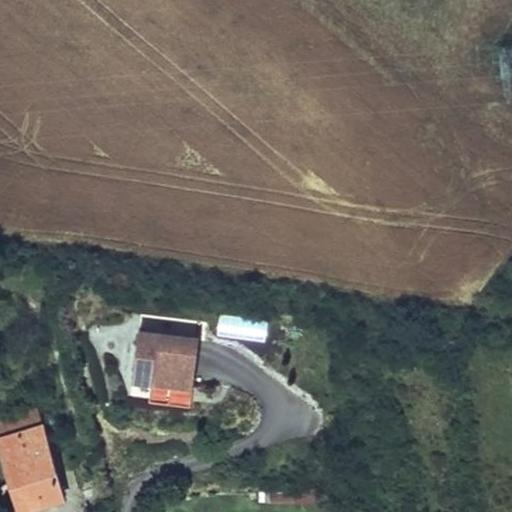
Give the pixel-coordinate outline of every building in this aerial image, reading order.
[(194,385),(199,337),(139,330),(134,378),(153,380),(194,385)] [(194,385),(153,380),(151,398),(192,403),(194,385)] [(0,439),(42,426),(37,410),(0,421),(0,439)] [(0,439),(0,443),(12,483),(19,481),(27,508),(63,497),(42,426),(0,439)] [(20,510),(27,508),(19,481),(12,483),(20,510)]
